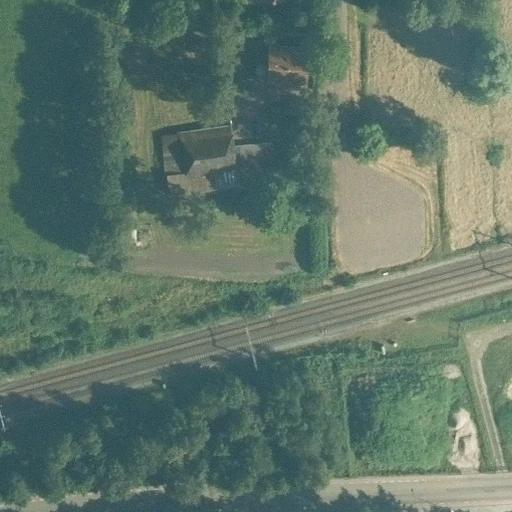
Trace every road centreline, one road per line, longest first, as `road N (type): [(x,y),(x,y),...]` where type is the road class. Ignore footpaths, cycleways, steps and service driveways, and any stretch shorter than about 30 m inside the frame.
road 1 (unclassified): [(44,511),(511,487)]
road 2 (unclassified): [(348,231),(336,0)]
